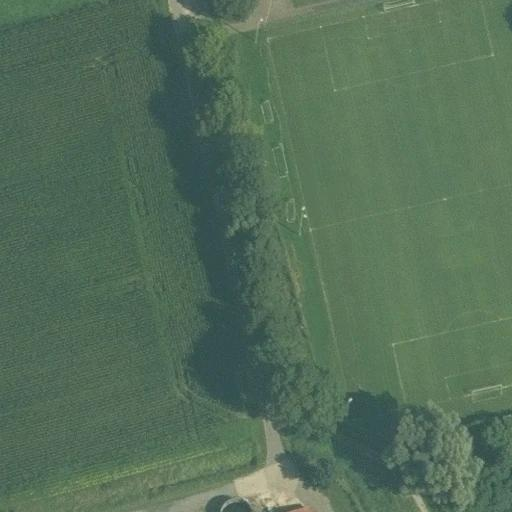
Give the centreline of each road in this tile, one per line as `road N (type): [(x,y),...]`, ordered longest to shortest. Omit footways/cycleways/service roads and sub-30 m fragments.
road 1 (unclassified): [(172,0),(269,424)]
road 2 (track): [(269,424),(339,437),(387,463),(425,511)]
